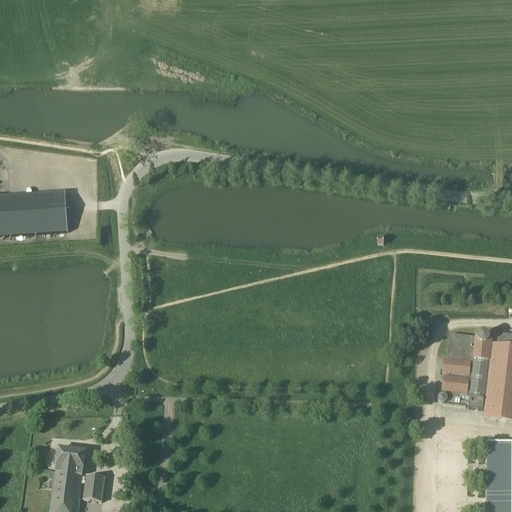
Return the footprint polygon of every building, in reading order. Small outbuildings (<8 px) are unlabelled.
[(66,194),(0,198),(0,237),(68,234),(66,194)] [(478,338),(478,339),(450,336),(448,359),(448,361),(446,376),(446,379),(445,379),(444,393),(444,396),(443,396),(443,397),(442,397),(441,397),(440,398),(439,399),(438,400),(438,401),(438,402),(438,403),(439,404),(440,405),(441,406),(442,406),(442,407),(466,410),(466,409),(468,410),(483,412),(483,411),(486,412),(485,417),(511,420),(511,336),(495,335),(494,341),(490,341),(490,340),(490,339),(490,338),(490,337),(489,336),(488,335),(487,334),(486,334),(485,334),(484,334),(483,334),(482,334),(481,334),(480,335),(479,336),(478,337),(478,338)] [(269,459),(268,487),(299,488),(299,484),(312,485),(311,491),(311,497),(322,498),(322,497),(342,498),(342,489),(343,489),(343,479),(344,453),(344,443),(344,434),(324,433),(313,433),(313,440),(300,439),(301,433),(270,432),(269,450),(269,459)] [(511,511),(511,445),(488,445),(487,511),(511,511)] [(53,497),(50,511),(72,511),(74,500),(79,501),(81,485),(86,486),(84,502),(102,504),(105,481),(83,478),(86,454),(59,450),(55,475),(53,475),(51,476),(50,480),(52,482),(55,483),(53,497)]
